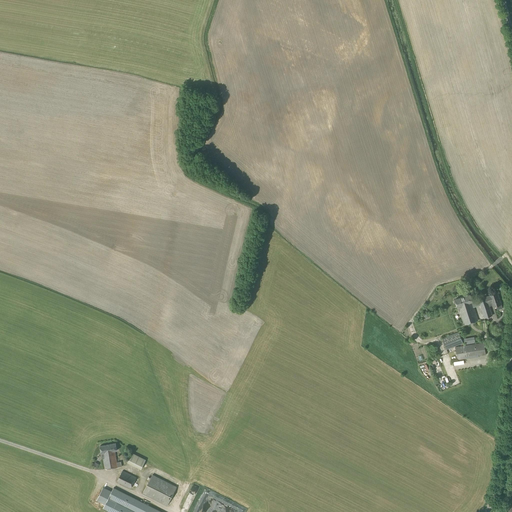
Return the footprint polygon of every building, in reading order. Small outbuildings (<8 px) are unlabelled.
[(490,296),(478,300),(480,305),(484,318),(492,316),(488,303),(492,301),(493,307),(496,306),(497,310),(502,308),(501,305),(497,293),(490,295),(490,296)] [(480,305),(478,300),(472,302),(470,295),(455,299),(458,308),(459,308),(465,325),(478,320),(473,307),(480,305)] [(424,340),(458,329),(455,319),(451,320),(451,319),(420,329),(424,340)] [(446,350),(463,343),(459,332),(442,339),(446,350)] [(465,345),(476,343),(474,337),(464,339),(465,345)] [(457,360),(486,355),(484,343),(455,347),(457,360)] [(117,462),(115,451),(117,451),(116,443),(100,446),(101,453),(102,456),(103,456),(105,469),(122,467),(121,462),(117,462)] [(143,468),(147,458),(133,453),(129,462),(143,468)] [(130,489),(136,478),(123,471),(117,482),(130,489)] [(167,506),(176,487),(152,475),(143,494),(167,506)] [(160,511),(114,488),(112,491),(103,487),(97,499),(106,504),(103,508),(110,511),(160,511)] [(206,498),(197,511),(234,511),(234,510),(227,510),(227,506),(225,508),(225,511),(223,511),(219,507),(217,507),(220,505),(220,501),(214,497),(211,499),(211,496),(213,495),(211,495),(209,496),(210,499),(206,498)]
